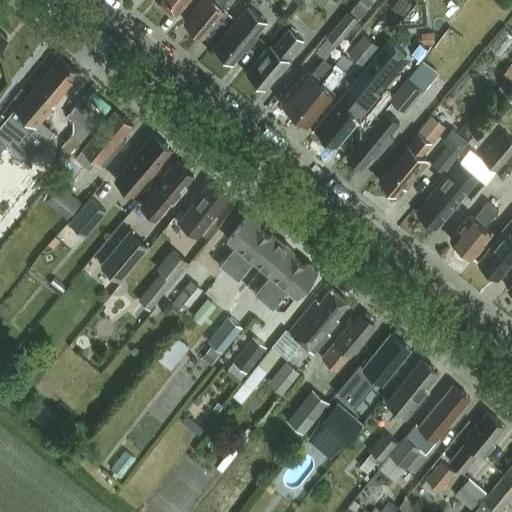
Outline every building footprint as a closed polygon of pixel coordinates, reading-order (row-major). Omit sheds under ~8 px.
[(157,0),(172,12),(173,10),(176,14),(187,0),(157,0)] [(231,0),(201,0),(184,21),(203,36),(214,23),(217,25),(228,12),(224,9),(231,0)] [(311,0),(322,9),(329,0),(311,0)] [(401,16),(411,4),(406,0),(398,0),(391,8),(401,16)] [(255,35),(267,21),(248,6),(214,47),(233,62),(244,49),(246,50),(257,37),(255,35)] [(327,36),(337,44),(358,20),(348,11),(327,36)] [(288,58),(303,40),(289,28),(274,47),(270,44),(256,59),(258,61),(248,73),(250,74),(255,81),(258,81),(265,86),(277,71),(280,74),(291,61),(288,58)] [(434,43),(433,32),(428,33),(428,38),(423,38),(423,44),(434,43)] [(349,54),(362,64),(377,45),(364,34),(349,54)] [(47,108),(51,104),(78,71),(60,57),(16,109),(36,125),(25,138),(42,153),(58,135),(41,121),(50,110),(47,108)] [(295,112),(333,66),(323,58),(311,74),(308,71),(282,102),(295,112)] [(295,112),(308,123),(333,92),(330,90),(346,70),(336,62),(333,66),(295,112)] [(362,98),(373,84),(361,74),(315,129),(335,145),(359,116),(353,110),(362,99),(362,98)] [(422,90),(407,78),(390,99),(405,111),(422,90)] [(88,97),(78,108),(94,122),(104,111),(88,97)] [(389,135),(399,122),(382,108),(381,109),(345,152),(345,153),(359,165),(362,166),(378,147),(381,150),(393,137),(389,135)] [(122,135),(132,124),(115,110),(75,157),(89,169),(96,160),(103,166),(126,139),(122,135)] [(430,140),(443,124),(428,113),(416,130),(430,140)] [(448,146),(433,165),(442,173),(468,142),(451,129),(441,140),(448,146)] [(420,154),(430,140),(416,130),(377,178),(393,191),(396,188),(400,191),(407,182),(410,184),(428,160),(420,154)] [(78,150),(87,139),(77,131),(68,143),(78,150)] [(134,194),(172,149),(153,134),(115,179),(134,194)] [(498,168),(511,151),(511,138),(506,134),(486,158),(498,168)] [(184,185),(194,173),(178,160),(141,204),(157,217),(171,201),(173,203),(186,187),(184,185)] [(457,195),(475,174),(458,160),(427,198),(428,199),(418,212),(421,215),(422,218),(429,221),(435,226),(448,211),(450,212),(461,199),(457,195)] [(198,236),(229,196),(209,181),(179,220),(178,219),(177,220),(198,236)] [(29,209),(44,191),(35,184),(20,202),(29,209)] [(61,185),(47,201),(68,219),(82,204),(61,185)] [(70,223),(86,236),(106,211),(90,198),(70,223)] [(485,227),(499,210),(488,201),(474,218),(470,214),(450,238),(461,247),(459,249),(469,258),(471,256),(472,257),(492,233),(485,227)] [(235,245),(220,264),(228,271),(263,229),(258,224),(260,222),(248,212),(227,238),(235,245)] [(511,217),(500,233),(501,234),(478,262),(480,264),(481,267),(485,271),(489,271),(498,278),(511,260),(511,217)] [(263,229),(228,271),(238,279),(254,260),(262,267),(283,241),(271,231),(269,234),(263,229)] [(129,232),(102,266),(121,281),(148,247),(129,232)] [(54,247),(60,241),(56,237),(50,244),(54,247)] [(270,274),(254,293),(263,300),(298,258),(292,253),(294,251),(283,241),(262,267),(270,274)] [(157,269),(162,273),(172,281),(188,262),(173,249),(157,269)] [(298,258),(263,300),(273,308),(288,289),(297,296),(318,270),(306,260),(304,263),(298,258)] [(148,309),(172,281),(162,273),(139,301),(148,309)] [(191,282),(173,304),(185,314),(203,292),(191,282)] [(337,317),(349,302),(331,288),(319,303),(317,301),(307,313),(305,312),(289,332),(314,352),(330,333),(328,331),(338,319),(337,317)] [(202,324),(216,306),(208,299),(193,317),(202,324)] [(361,340),(374,323),(373,322),(373,319),(366,313),(363,314),(361,313),(353,322),(352,321),(322,358),(337,371),(362,341),(361,340)] [(227,317),(208,341),(221,352),(240,327),(227,317)] [(164,355),(179,366),(196,342),(181,331),(164,355)] [(382,383),(410,349),(390,333),(363,367),(382,383)] [(253,336),(233,361),(246,372),(266,346),(253,336)] [(267,371),(282,353),(272,345),(258,363),(267,371)] [(211,364),(219,355),(213,350),(205,359),(211,364)] [(426,387),(438,371),(421,358),(386,402),(406,418),(427,391),(426,387)] [(269,383),(282,394),(299,373),(286,362),(269,383)] [(1,380),(20,395),(31,382),(12,367),(1,380)] [(395,480),(405,469),(406,470),(422,450),(415,443),(425,431),(435,440),(470,397),(453,383),(418,425),(416,423),(406,435),(405,434),(389,455),(379,467),(395,480)] [(310,388),(286,417),(303,431),(327,401),(310,388)] [(337,403),(321,422),(344,441),(360,422),(337,403)] [(492,441),(504,425),(487,411),(478,424),(476,422),(462,439),(466,442),(450,461),(463,472),(479,452),(484,456),(495,443),(492,441)] [(370,450),(382,461),(397,443),(384,432),(370,450)] [(426,481),(440,492),(455,473),(441,462),(426,481)] [(511,463),(507,471),(473,511),(494,511),(497,509),(499,510),(511,494),(511,463)] [(454,496),(471,510),(486,494),(468,479),(454,496)]
